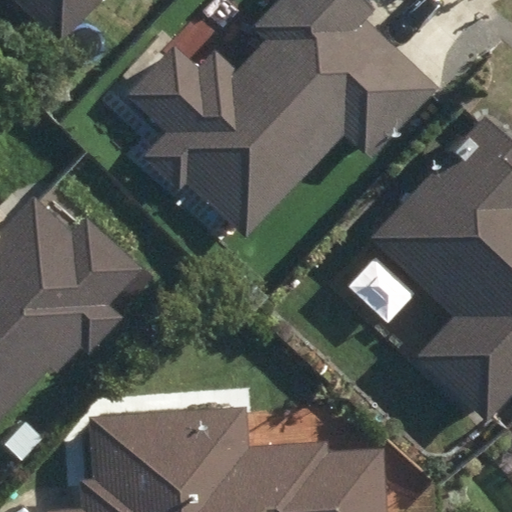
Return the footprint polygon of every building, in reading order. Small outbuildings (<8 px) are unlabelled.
[(34,0),(68,32),(98,0),(34,0)] [(193,173),(253,229),(349,127),(377,153),(442,81),(371,15),(380,5),(375,0),(283,0),(266,19),(278,30),(243,67),(220,48),(205,65),(180,43),(138,88),(175,124),(152,149),(186,180),(193,173)] [(511,141),(496,125),(376,240),(459,326),(424,359),(486,424),(511,398),(511,141)] [(0,420),(150,263),(96,212),(82,229),(42,193),(0,237),(0,420)] [(391,511),(388,447),(332,451),(333,439),(252,442),(250,406),(101,413),(104,477),(88,478),(90,507),(58,508),(58,511),(391,511)]
